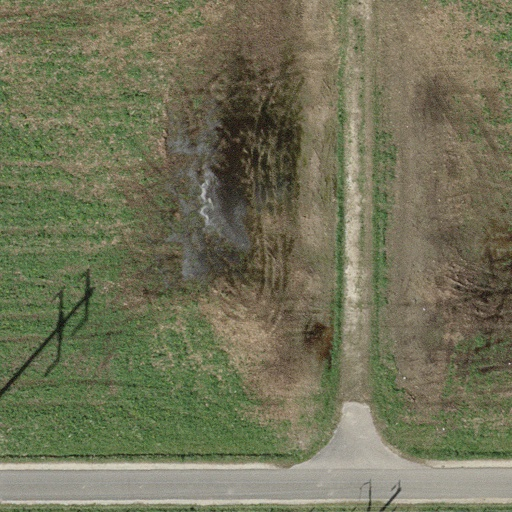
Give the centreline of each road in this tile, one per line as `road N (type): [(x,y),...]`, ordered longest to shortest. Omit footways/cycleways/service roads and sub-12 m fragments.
road 1 (unclassified): [(0,485),(511,482)]
road 2 (track): [(350,483),(357,0)]
